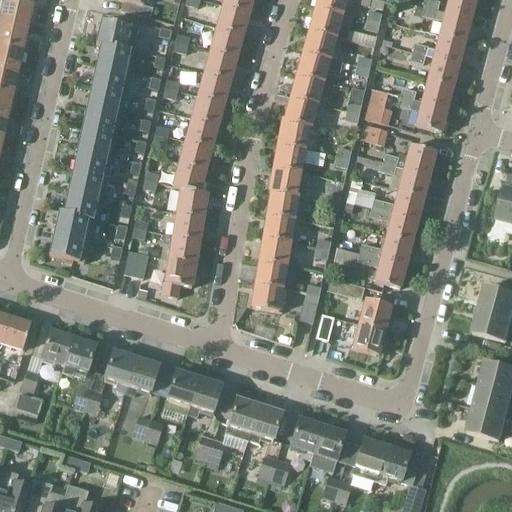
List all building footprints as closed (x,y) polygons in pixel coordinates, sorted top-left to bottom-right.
[(149,21),(152,11),(143,9),(145,0),(116,0),(116,3),(122,4),(119,14),(149,21)] [(197,12),(199,3),(188,0),(186,0),(184,8),(197,12)] [(248,17),(252,0),(224,0),(222,10),(248,17)] [(354,0),(316,0),(313,10),(339,17),(342,7),(352,10),(354,0)] [(470,22),(476,0),(447,0),(443,15),(470,22)] [(0,24),(28,31),(33,8),(4,1),(0,19),(0,24)] [(436,13),(439,4),(426,1),(424,10),(436,13)] [(382,12),(383,4),(372,2),(371,10),(382,12)] [(242,39),(248,17),(222,10),(216,32),(242,39)] [(347,30),(349,20),(339,17),(313,10),(307,33),(333,40),(337,27),(347,30)] [(443,15),(436,13),(424,10),(421,19),(441,25),(438,38),(464,45),(470,22),(443,15)] [(379,26),(381,17),(367,14),(365,23),(379,26)] [(377,35),(379,26),(365,23),(363,32),(377,35)] [(0,47),(23,53),(28,31),(0,24),(0,47)] [(95,47),(100,48),(131,54),(131,53),(136,32),(101,24),(95,47)] [(169,43),(171,33),(160,31),(158,40),(169,43)] [(236,62),(242,39),(216,32),(210,54),(236,62)] [(327,62),(333,40),(307,33),(301,55),(327,62)] [(346,43),(373,49),(376,39),(349,33),(346,43)] [(188,49),(189,40),(176,37),(174,46),(188,49)] [(458,67),(464,45),(438,38),(432,60),(458,67)] [(186,58),(188,49),(174,46),(172,55),(186,58)] [(0,70),(18,75),(23,53),(0,47),(0,70)] [(414,47),(412,55),(425,59),(427,50),(414,47)] [(96,68),(131,76),(136,54),(131,53),(131,54),(100,48),(96,68)] [(230,84),(236,62),(210,54),(204,77),(230,84)] [(301,55),(295,78),(320,85),(324,72),(339,75),(342,66),(327,62),(301,55)] [(422,68),(425,59),(412,55),(410,64),(422,68)] [(153,70),(163,72),(165,61),(156,59),(153,70)] [(368,71),(370,63),(357,60),(355,69),(368,71)] [(426,83),(452,90),(458,67),(432,60),(426,83)] [(96,68),(91,90),(126,97),(131,76),(96,68)] [(366,80),(368,71),(355,69),(353,77),(366,80)] [(0,94),(13,97),(18,75),(0,70),(0,94)] [(223,106),(230,84),(204,77),(197,99),(223,106)] [(326,97),(329,87),(320,85),(295,78),(289,100),(314,107),(317,95),(326,97)] [(148,92),(158,94),(160,83),(151,81),(148,92)] [(177,95),(179,86),(166,83),(164,93),(177,95)] [(422,97),(420,105),(446,112),(452,90),(426,83),(422,97)] [(121,119),(126,97),(91,90),(86,111),(121,119)] [(347,106),(345,115),(358,117),(360,108),(363,94),(351,91),(347,106)] [(402,92),(400,100),(412,103),(414,96),(402,92)] [(164,93),(162,100),(175,103),(177,95),(164,93)] [(387,128),(391,112),(382,110),(385,96),(371,93),(364,123),(387,128)] [(0,117),(8,119),(13,97),(0,94),(0,117)] [(217,129),(223,106),(197,99),(191,122),(217,129)] [(308,129),(314,107),(289,100),(282,123),(306,129),(308,129)] [(440,136),(446,112),(420,105),(412,103),(400,100),(397,110),(417,115),(414,129),(440,136)] [(144,113),(153,115),(156,103),(146,101),(144,113)] [(86,111),(82,132),(117,140),(121,119),(86,111)] [(356,126),(358,117),(345,115),(344,123),(356,126)] [(0,117),(0,140),(3,142),(8,119),(0,117)] [(211,151),(217,129),(191,122),(185,144),(211,151)] [(301,152),(306,129),(282,123),(281,122),(276,147),(301,152)] [(139,134),(148,136),(151,125),(141,123),(139,134)] [(166,140),(168,132),(156,129),(154,138),(166,140)] [(382,149),(386,135),(364,129),(360,144),(382,149)] [(82,132),(77,153),(112,160),(117,140),(82,132)] [(164,149),(166,140),(154,138),(152,146),(164,149)] [(144,157),(146,146),(137,144),(134,155),(144,157)] [(205,174),(211,151),(185,144),(179,166),(205,174)] [(297,175),(301,152),(276,147),(272,170),(297,175)] [(428,179),(434,156),(408,149),(405,162),(385,157),(382,167),(396,170),(402,172),(428,179)] [(348,163),(350,154),(337,151),(335,160),(348,163)] [(108,182),(112,160),(77,153),(72,174),(108,182)] [(333,168),(346,171),(348,163),(335,160),(333,168)] [(139,178),(142,166),(132,164),(129,176),(139,178)] [(199,196),(205,174),(179,166),(172,190),(180,192),(199,196)] [(380,174),(380,176),(391,179),(393,180),(396,170),(382,167),(380,174)] [(293,198),(297,175),(272,170),(267,194),(269,194),(293,198)] [(511,227),(511,170),(509,170),(495,223),(511,227)] [(422,201),(428,179),(402,172),(396,194),(422,201)] [(72,174),(68,195),(103,203),(108,182),(72,174)] [(156,188),(158,177),(145,174),(143,185),(156,188)] [(153,198),(156,188),(143,185),(141,196),(153,198)] [(125,197),(134,199),(137,188),(127,186),(125,197)] [(202,221),(206,197),(199,196),(180,192),(175,217),(202,221)] [(291,221),(295,198),(293,198),(269,194),(265,217),(291,221)] [(416,224),(422,201),(396,194),(392,207),(373,202),(370,212),(383,215),(383,216),(390,217),(416,224)] [(98,223),(103,203),(68,195),(63,215),(94,222),(98,223)] [(338,206),(340,200),(327,197),(325,203),(338,206)] [(336,217),(338,206),(325,203),(323,214),(336,217)] [(120,218),(129,220),(132,209),(122,207),(120,218)] [(370,212),(368,220),(381,223),(383,216),(383,215),(370,212)] [(58,214),(54,236),(89,244),(94,222),(63,215),(58,214)] [(199,244),(202,221),(175,217),(171,240),(199,244)] [(287,244),(291,221),(265,217),(261,240),(287,244)] [(411,246),(416,224),(390,217),(388,225),(384,239),(411,246)] [(145,234),(147,225),(135,222),(133,231),(145,234)] [(125,242),(127,230),(118,228),(115,240),(125,242)] [(143,243),(145,234),(133,231),(131,240),(143,243)] [(84,267),(89,244),(54,236),(49,259),(61,262),(61,265),(72,267),(73,264),(84,267)] [(170,248),(167,264),(195,268),(199,244),(171,240),(164,239),(163,247),(170,248)] [(404,270),(411,246),(384,239),(381,252),(360,247),(358,257),(404,270)] [(283,267),(287,244),(261,240),(257,263),(283,267)] [(316,247),(315,251),(328,254),(330,245),(317,242),(316,247)] [(110,260),(120,263),(122,251),(113,249),(110,260)] [(313,260),(326,263),(328,254),(315,251),(313,260)] [(358,257),(345,254),(335,251),(332,264),(355,270),(356,265),(376,270),(372,284),(399,291),(404,270),(358,257)] [(147,259),(127,255),(122,278),(142,282),(147,259)] [(191,291),(195,268),(167,264),(159,262),(158,273),(166,274),(164,286),(162,285),(160,299),(177,302),(179,290),(191,291)] [(254,286),(280,290),(283,267),(257,263),(254,286)] [(360,303),(362,297),(363,290),(328,282),(326,294),(360,303)] [(276,314),(280,290),(254,286),(250,310),(276,314)] [(318,299),(318,297),(320,290),(307,288),(305,295),(318,299)] [(511,321),(511,316),(511,295),(484,288),(478,312),(511,321)] [(312,326),(318,299),(305,295),(298,324),(312,326)] [(384,334),(391,309),(365,302),(359,327),(384,334)] [(504,345),(511,321),(478,312),(471,336),(504,345)] [(328,345),(333,321),(320,317),(315,342),(328,345)] [(0,346),(20,353),(28,328),(6,320),(0,338),(0,346)] [(377,358),(384,334),(359,327),(352,351),(377,358)] [(63,370),(72,342),(49,334),(40,362),(63,370)] [(86,377),(95,349),(72,342),(63,370),(61,377),(71,380),(73,373),(86,377)] [(511,357),(511,349),(505,348),(503,356),(511,357)] [(123,398),(135,362),(112,354),(104,380),(103,383),(116,387),(113,395),(123,398)] [(148,398),(158,369),(135,362),(123,398),(132,401),(135,393),(148,398)] [(511,397),(511,395),(511,371),(485,364),(478,388),(511,397)] [(0,380),(6,382),(9,370),(0,366),(0,380)] [(32,398),(39,378),(27,374),(20,394),(32,398)] [(189,410),(198,382),(175,374),(163,411),(176,415),(186,419),(189,410)] [(211,418),(221,389),(198,382),(189,410),(186,419),(196,422),(199,414),(211,418)] [(505,421),(511,397),(478,388),(472,412),(505,421)] [(82,416),(89,394),(78,390),(71,412),(82,416)] [(89,394),(82,416),(94,419),(101,398),(98,397),(89,394)] [(36,418),(40,404),(20,398),(15,412),(36,418)] [(247,444),(258,408),(235,401),(224,437),(247,444)] [(272,444),(281,416),(258,408),(247,444),(257,448),(259,440),(272,444)] [(499,445),(505,421),(472,412),(466,436),(499,445)] [(143,444),(149,423),(137,419),(131,440),(143,444)] [(310,464),(313,457),(322,429),(299,422),(290,450),(301,454),(299,461),(310,464)] [(155,448),(162,427),(149,423),(143,444),(155,448)] [(335,465),(344,436),(322,429),(313,457),(335,465)] [(205,464),(212,443),(200,440),(194,460),(205,464)] [(8,441),(5,451),(18,455),(21,445),(8,441)] [(217,468),(224,447),(212,443),(205,464),(217,468)] [(375,485),(375,484),(386,450),(363,443),(352,478),(375,485)] [(400,486),(409,457),(386,450),(375,484),(383,487),(385,481),(400,486)] [(73,472),(77,462),(63,458),(60,468),(73,472)] [(268,484),(275,463),(263,460),(257,480),(268,484)] [(87,476),(90,466),(77,462),(73,472),(87,476)] [(280,488),(287,467),(275,463),(268,484),(280,488)] [(24,511),(33,483),(31,482),(29,489),(16,485),(18,478),(0,472),(0,511),(24,511)] [(410,488),(420,491),(425,476),(415,473),(410,488)] [(332,504),(339,484),(327,480),(320,501),(332,504)] [(33,483),(24,511),(62,511),(69,489),(67,488),(64,500),(50,495),(52,489),(33,483)] [(343,508),(350,488),(339,484),(332,504),(343,508)] [(400,511),(418,511),(425,493),(420,491),(410,488),(408,487),(403,504),(400,511)] [(69,489),(62,511),(99,511),(100,511),(84,506),(88,495),(69,489)]
